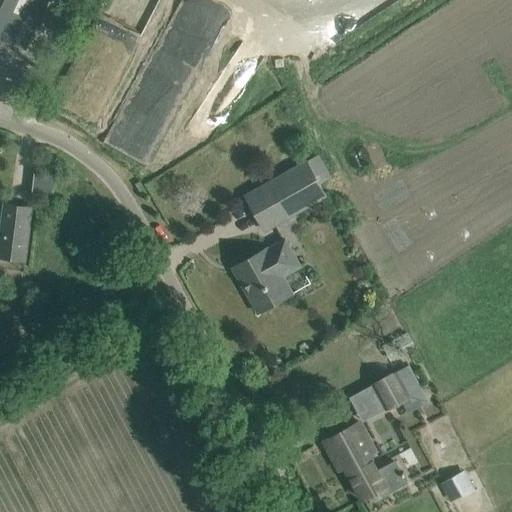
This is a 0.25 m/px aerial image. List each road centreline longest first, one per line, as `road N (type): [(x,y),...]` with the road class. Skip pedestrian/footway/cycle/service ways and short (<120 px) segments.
road 1 (unclassified): [(295,511),(135,208),(98,163),(40,129),(0,120)]
road 2 (unknown): [(98,163),(151,0)]
